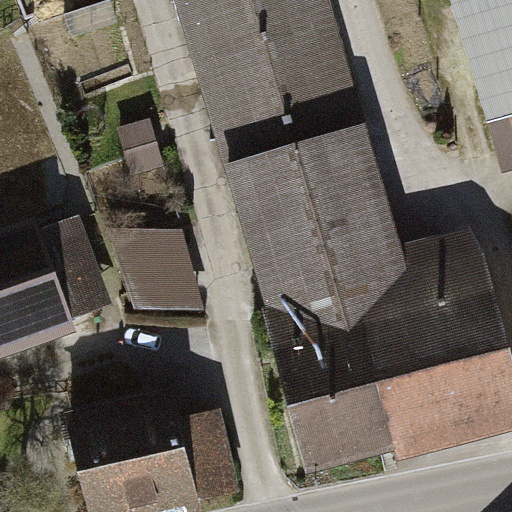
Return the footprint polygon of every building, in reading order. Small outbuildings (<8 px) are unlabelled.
[(295,485),(511,432),(511,398),(475,245),(395,265),(366,142),(322,0),(168,0),(222,178),(295,485)] [(511,173),(511,0),(448,0),(497,177),(511,173)] [(0,242),(0,370),(73,342),(69,332),(107,318),(71,228),(37,241),(32,230),(0,242)] [(108,238),(133,320),(202,324),(178,243),(108,238)] [(178,430),(170,396),(61,419),(80,511),(206,511),(240,505),(222,421),(178,430)]
